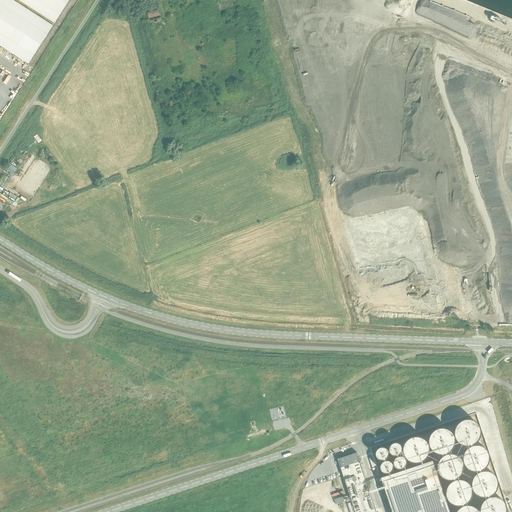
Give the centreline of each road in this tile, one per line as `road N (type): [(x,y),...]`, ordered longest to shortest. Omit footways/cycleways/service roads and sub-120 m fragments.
road 1 (unclassified): [(483,342),(254,333),(198,326),(102,295)]
road 2 (unclassified): [(107,511),(199,488),(295,499)]
road 3 (unclassified): [(341,434),(463,394),(480,376),(483,342)]
road 4 (unclassified): [(0,152),(97,0)]
road 5 (unclassified): [(102,295),(84,328),(69,332),(48,321),(30,288),(0,268)]
